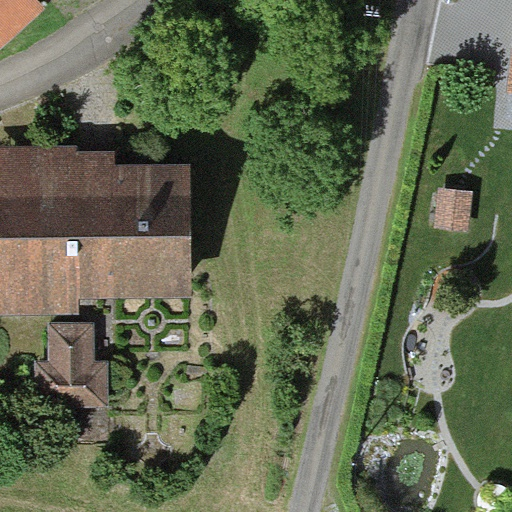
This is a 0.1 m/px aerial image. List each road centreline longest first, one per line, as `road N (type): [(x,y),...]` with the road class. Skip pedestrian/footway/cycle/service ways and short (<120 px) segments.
road 1 (track): [(364,210),(294,511)]
road 2 (residential): [(406,0),(364,210)]
road 3 (residential): [(137,0),(65,54),(0,87)]
